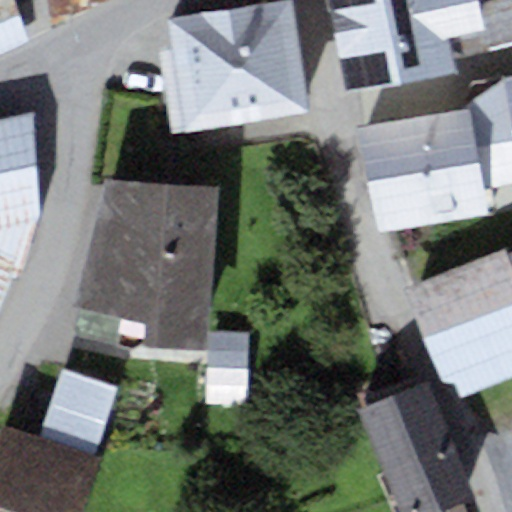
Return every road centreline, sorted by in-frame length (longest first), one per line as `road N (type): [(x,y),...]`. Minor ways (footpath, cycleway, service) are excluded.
road 1 (residential): [(301,0),(331,129),(494,511)]
road 2 (unclassified): [(53,61),(69,108),(67,202),(49,280),(0,367)]
road 3 (tertiary): [(159,0),(53,61)]
